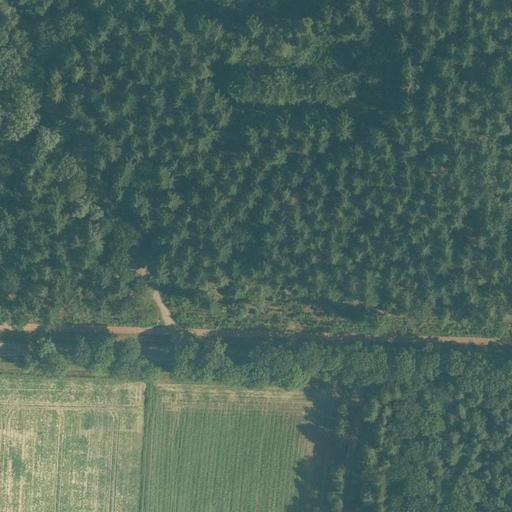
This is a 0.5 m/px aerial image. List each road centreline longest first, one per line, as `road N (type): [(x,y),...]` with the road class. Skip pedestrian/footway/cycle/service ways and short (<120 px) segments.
road 1 (secondary): [(511,363),(0,349)]
road 2 (track): [(177,354),(167,314),(1,28)]
road 3 (track): [(358,377),(0,366)]
road 4 (track): [(511,344),(440,152)]
road 5 (track): [(440,152),(370,0)]
road 6 (track): [(366,358),(345,511)]
